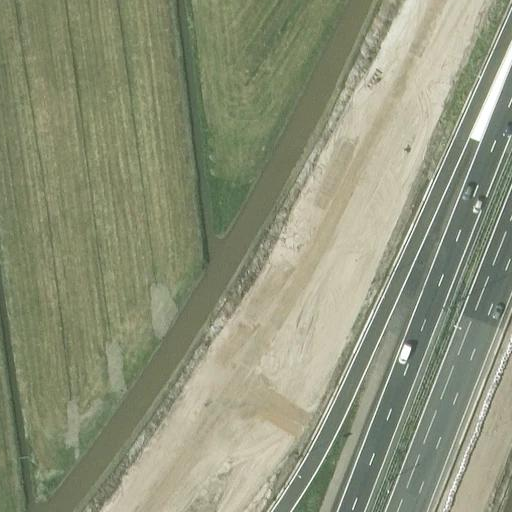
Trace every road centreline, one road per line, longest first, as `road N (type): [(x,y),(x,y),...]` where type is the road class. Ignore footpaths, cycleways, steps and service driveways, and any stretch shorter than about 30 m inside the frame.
road 1 (motorway): [(511,94),(349,511)]
road 2 (motorway): [(428,179),(362,302),(167,511)]
road 3 (motorway): [(511,38),(377,329)]
road 4 (motorway): [(404,511),(511,234)]
road 5 (motorway): [(377,329),(282,511)]
road 6 (motorway): [(492,0),(428,179)]
road 7 (motorway): [(428,179),(377,329)]
